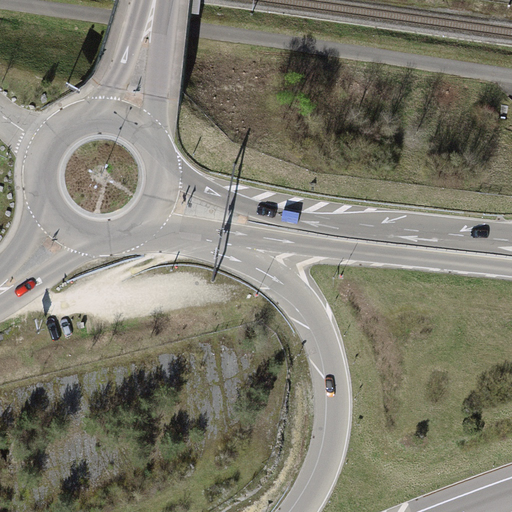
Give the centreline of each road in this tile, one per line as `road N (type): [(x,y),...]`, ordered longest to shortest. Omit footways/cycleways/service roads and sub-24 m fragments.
road 1 (motorway): [(127,231),(232,258),(296,293),(314,314),(338,404),(333,453),(300,511)]
road 2 (motorway): [(511,245),(319,223),(212,191),(155,157)]
road 3 (motorway): [(143,220),(511,266)]
road 4 (secondary): [(122,124),(86,121),(46,155),(43,194),(65,226)]
road 5 (secondary): [(150,0),(122,124)]
